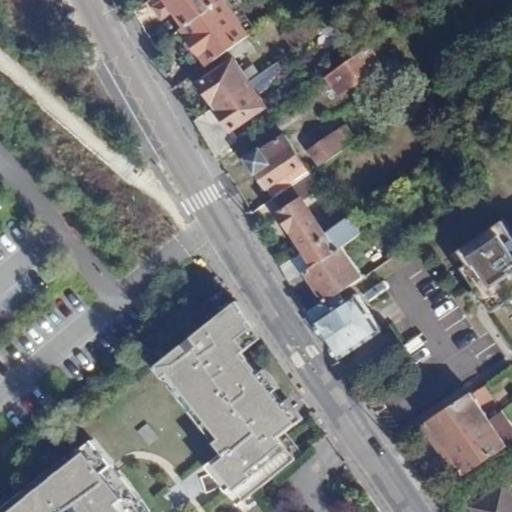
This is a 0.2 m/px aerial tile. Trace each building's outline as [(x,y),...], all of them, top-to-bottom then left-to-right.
[(173,10),(185,26),(219,0),(154,0),(165,15),(173,10)] [(219,0),(185,26),(181,29),(210,65),(250,35),(223,0),(219,0)] [(374,46),(333,75),(347,94),(388,65),(374,46)] [(201,82),(218,106),(253,81),(237,57),(201,82)] [(275,64),(255,75),(263,90),(283,79),(275,64)] [(277,115),(253,81),(218,106),(198,121),(219,157),(277,115)] [(286,125),(249,151),(276,191),(315,164),(286,125)] [(312,153),(323,168),(361,141),(351,126),(312,153)] [(282,207),(304,248),(332,227),(308,190),(282,207)] [(368,224),(354,209),(332,227),(304,248),(281,266),(292,285),(308,273),(346,244),(368,224)] [(511,241),(499,222),(456,252),(465,266),(459,269),(483,303),(490,298),(497,309),(505,303),(511,312),(511,241)] [(308,273),(324,301),(353,284),(368,272),(346,244),(308,273)] [(465,266),(456,252),(450,256),(459,269),(465,266)] [(384,334),(353,284),(324,301),(309,311),(342,362),(384,334)] [(490,314),(497,309),(490,298),(483,303),(490,314)] [(238,511),(250,511),(306,464),(292,442),(310,425),(252,356),(269,340),(244,310),(157,374),(232,457),(206,473),(238,511)] [(495,418),(477,392),(421,426),(441,453),(495,418)] [(511,440),(511,439),(495,418),(441,453),(459,478),(511,440)] [(143,511),(96,454),(19,511),(143,511)] [(511,511),(511,498),(506,489),(474,510),(475,511),(511,511)]
